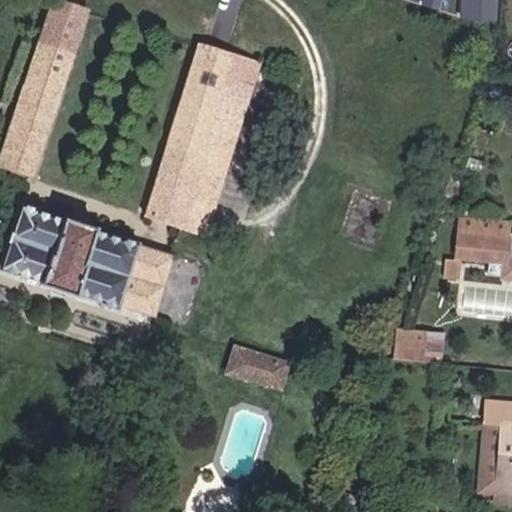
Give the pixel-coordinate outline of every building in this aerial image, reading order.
[(42,166),(79,52),(97,1),(92,0),(55,0),(5,153),(42,166)] [(460,0),(460,16),(497,18),(497,0),(460,0)] [(221,122),(270,136),(292,61),(207,33),(193,74),(154,202),(193,214),(221,122)] [(163,306),(182,243),(33,195),(12,258),(163,306)] [(507,247),(507,245),(509,226),(461,223),(460,243),(489,246),(487,262),(501,263),(502,247),(507,247)] [(487,262),(489,246),(460,243),(458,259),(487,262)] [(390,344),(423,347),(424,326),(393,320),(390,344)] [(246,360),(277,369),(285,343),(253,335),(246,360)] [(277,369),(289,372),(296,347),(285,343),(277,369)] [(511,382),(486,380),(478,471),(500,473),(511,474),(511,382)]
